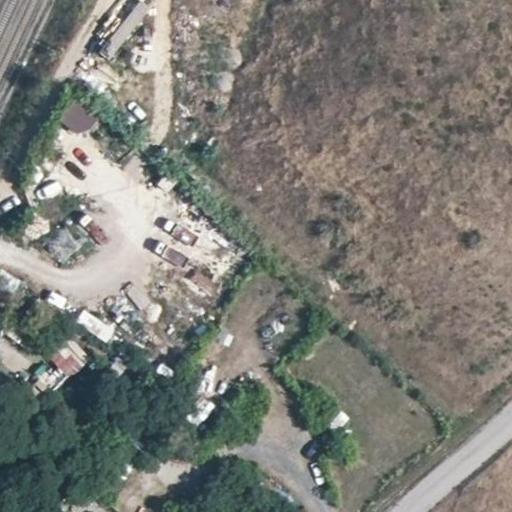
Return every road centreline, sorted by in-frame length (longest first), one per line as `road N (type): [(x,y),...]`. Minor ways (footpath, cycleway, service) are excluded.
road 1 (track): [(0,195),(105,0)]
road 2 (unclassified): [(416,511),(511,427)]
